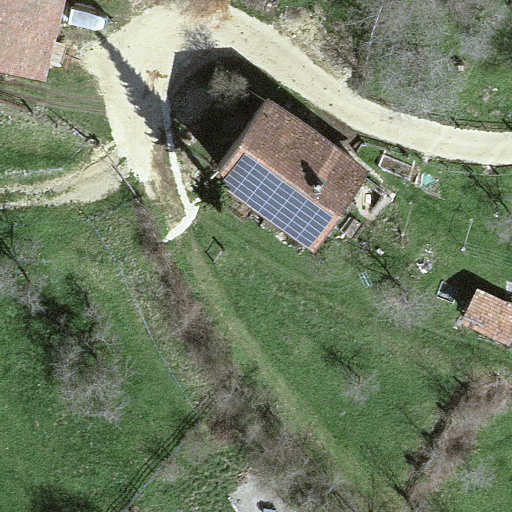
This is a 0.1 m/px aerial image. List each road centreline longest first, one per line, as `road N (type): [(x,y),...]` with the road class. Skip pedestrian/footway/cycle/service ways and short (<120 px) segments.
road 1 (track): [(511,145),(465,145),(363,116),(218,23),(182,18),(156,31),(124,75),(120,96),(135,154)]
road 2 (track): [(135,154),(200,278),(388,511)]
